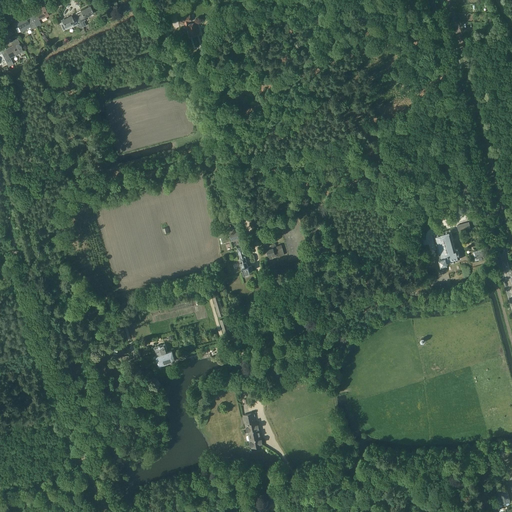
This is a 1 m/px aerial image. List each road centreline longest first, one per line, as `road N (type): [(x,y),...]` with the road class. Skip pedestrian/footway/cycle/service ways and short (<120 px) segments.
road 1 (secondary): [(431,0),(511,304)]
road 2 (track): [(92,478),(46,353),(0,185)]
road 3 (secondary): [(511,273),(441,0)]
